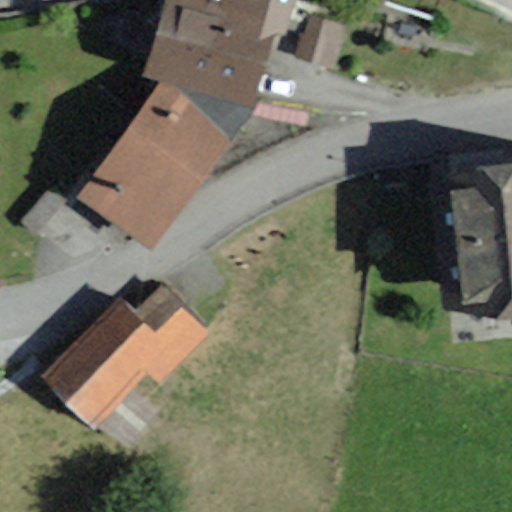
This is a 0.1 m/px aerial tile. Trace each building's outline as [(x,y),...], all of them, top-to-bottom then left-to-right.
[(238,0),(238,2),(232,0),(179,0),(160,73),(273,104),(300,0),(238,0)] [(348,29),(315,23),(308,58),(341,64),(348,29)] [(240,138),(174,90),(95,196),(161,245),(240,138)] [(511,304),(511,176),(458,182),(472,309),(511,304)] [(218,337),(167,290),(145,314),(129,300),(57,378),(112,428),(163,373),(175,384),(218,337)]
